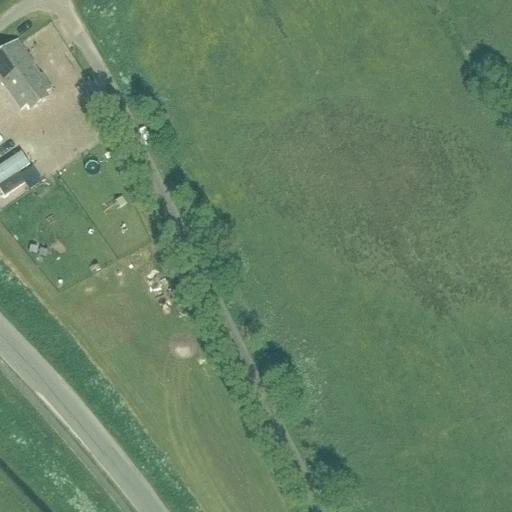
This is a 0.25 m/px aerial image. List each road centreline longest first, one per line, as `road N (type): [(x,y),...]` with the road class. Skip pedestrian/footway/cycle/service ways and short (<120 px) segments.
road 1 (unclassified): [(58,0),(169,208),(314,511)]
road 2 (unclassified): [(150,511),(0,336)]
